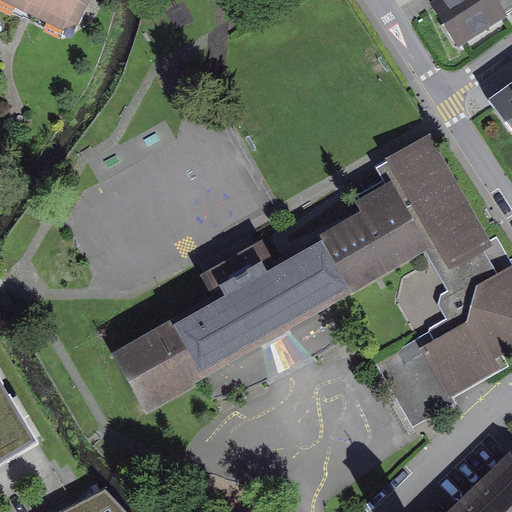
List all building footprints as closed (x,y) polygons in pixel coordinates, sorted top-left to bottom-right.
[(18,0),(69,25),(82,0),(18,0)] [(490,0),(442,0),(435,5),(458,43),(501,17),(490,0)] [(511,88),(494,101),(511,129),(511,88)] [(228,298),(118,361),(147,410),(305,320),(428,251),(424,267),(451,268),(485,251),(493,247),(429,137),(375,168),(382,180),(362,192),(374,213),(291,261),(278,237),(214,274),(228,298)] [(478,286),(497,275),(485,251),(451,268),(448,289),(441,295),(439,305),(447,320),(430,328),(428,332),(433,341),(469,323),(478,286)] [(511,349),(511,266),(497,275),(478,286),(469,323),(433,341),(420,348),(452,397),(508,366),(503,355),(511,349)] [(420,348),(433,341),(428,332),(430,328),(447,320),(439,305),(441,295),(448,289),(451,268),(424,267),(403,277),(395,299),(416,341),(420,348)] [(452,397),(420,348),(416,341),(388,359),(395,372),(398,401),(413,428),(456,404),(452,397)] [(0,460),(32,442),(0,387),(0,460)] [(420,511),(511,511),(511,459),(460,511),(425,511),(423,509),(420,511)] [(134,511),(109,483),(58,511),(134,511)]
